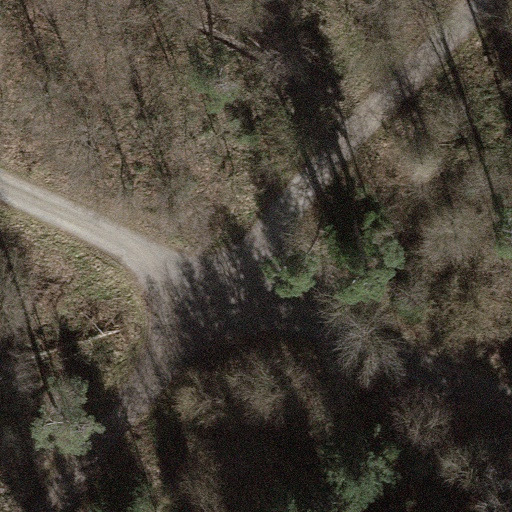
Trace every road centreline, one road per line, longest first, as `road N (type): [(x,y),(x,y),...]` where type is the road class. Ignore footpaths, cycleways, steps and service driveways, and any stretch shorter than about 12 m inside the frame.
road 1 (track): [(492,0),(222,293)]
road 2 (track): [(222,293),(511,401)]
road 3 (track): [(222,293),(53,511)]
road 4 (track): [(0,184),(222,293)]
